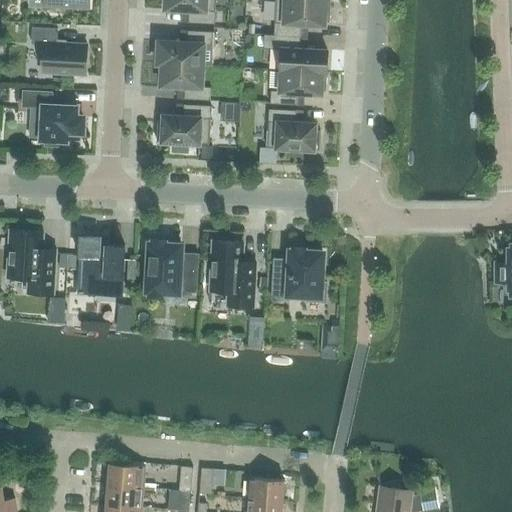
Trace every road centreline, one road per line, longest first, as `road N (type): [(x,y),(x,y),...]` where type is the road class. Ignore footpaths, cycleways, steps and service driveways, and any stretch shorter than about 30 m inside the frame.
road 1 (residential): [(60,511),(66,439),(336,467)]
road 2 (residential): [(368,212),(111,188)]
road 3 (residential): [(505,214),(498,0)]
road 4 (residential): [(368,212),(375,0)]
road 5 (residential): [(111,188),(119,0)]
road 6 (residential): [(368,212),(505,214)]
